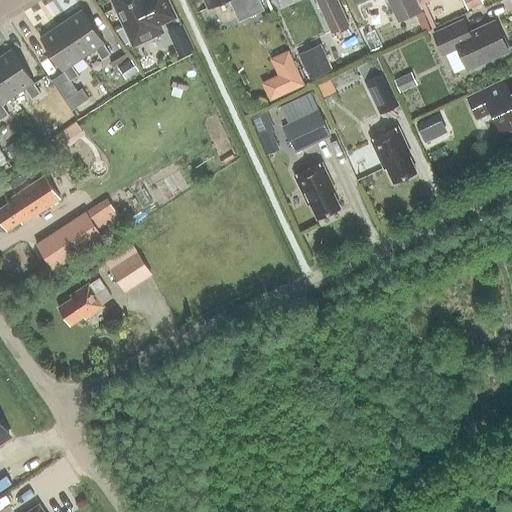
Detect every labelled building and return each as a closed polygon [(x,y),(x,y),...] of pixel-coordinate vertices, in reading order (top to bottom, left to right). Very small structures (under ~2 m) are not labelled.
[(172,16),(164,0),(114,0),(119,11),(117,12),(121,20),(123,19),(134,43),(156,32),(152,25),(172,16)] [(263,10),(258,0),(204,0),(208,8),(224,0),(228,0),(238,21),(263,10)] [(349,26),(337,0),(315,0),(331,34),(349,26)] [(412,0),(390,0),(399,19),(417,11),(412,0)] [(482,3),(480,0),(462,0),(467,10),(471,8),(472,11),(482,6),(481,4),(482,3)] [(81,10),(60,24),(83,58),(95,50),(102,60),(110,54),(104,44),(81,10)] [(508,47),(503,36),(501,37),(494,21),(468,33),(462,20),(433,33),(443,55),(458,48),(468,69),(507,51),(506,48),(508,47)] [(178,22),(165,28),(174,47),(187,41),(178,22)] [(83,58),(60,24),(42,35),(70,82),(79,76),(72,66),(83,58)] [(34,83),(11,49),(0,56),(0,77),(13,97),(25,89),(31,99),(40,93),(33,83),(34,83)] [(303,86),(288,53),(271,61),(278,76),(262,84),(270,102),(303,86)] [(302,65),(309,81),(332,70),(325,54),(302,65)] [(137,73),(130,63),(119,71),(126,81),(137,73)] [(70,82),(63,71),(62,72),(50,80),(71,110),(83,102),(88,98),(82,89),(77,92),(70,82)] [(398,105),(383,71),(363,80),(379,114),(398,105)] [(411,87),(406,76),(394,81),(400,93),(411,87)] [(13,97),(0,77),(0,120),(8,115),(2,105),(13,97)] [(324,97),(335,91),(330,80),(318,85),(324,97)] [(503,80),(478,92),(467,97),(477,119),(491,112),(501,134),(511,128),(511,93),(510,94),(503,80)] [(331,136),(318,110),(282,127),(294,154),(331,136)] [(274,131),(266,111),(251,117),(259,137),(274,131)] [(437,113),(415,124),(422,140),(445,129),(437,113)] [(410,155),(397,127),(370,140),(383,168),(385,167),(393,182),(416,172),(408,156),(410,155)] [(25,150),(17,139),(5,147),(13,158),(25,150)] [(334,191),(321,163),(294,176),(307,204),(309,203),(317,218),(340,208),(332,192),(334,191)] [(9,204),(0,209),(0,220),(6,230),(20,221),(22,224),(60,199),(45,175),(7,200),(9,204)] [(107,200),(87,213),(99,231),(119,218),(107,200)] [(87,213),(54,234),(69,258),(102,236),(99,231),(87,213)] [(152,276),(129,240),(102,258),(125,293),(152,276)] [(98,277),(89,284),(70,296),(72,299),(58,308),(69,325),(83,316),(85,319),(104,307),(102,304),(112,298),(98,277)] [(0,442),(9,436),(8,435),(7,436),(0,425),(1,425),(0,422),(0,442)]
